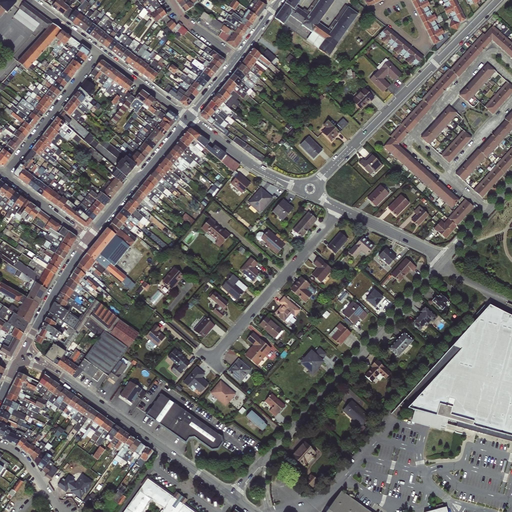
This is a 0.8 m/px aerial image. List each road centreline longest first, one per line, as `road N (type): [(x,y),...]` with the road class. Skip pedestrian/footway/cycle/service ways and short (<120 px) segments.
road 1 (residential): [(442,260),(268,453)]
road 2 (residential): [(496,0),(315,183)]
road 3 (residential): [(231,495),(23,352)]
road 4 (residential): [(340,209),(209,360)]
road 5 (tertiary): [(88,239),(188,118)]
road 6 (residential): [(100,52),(3,175)]
road 7 (residential): [(301,187),(188,118)]
road 8 (tertiary): [(23,352),(88,239)]
